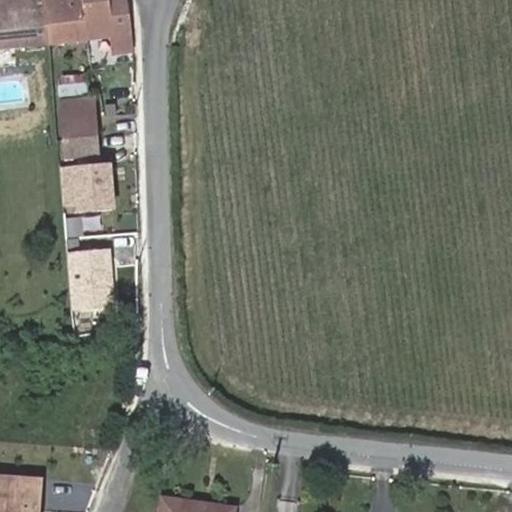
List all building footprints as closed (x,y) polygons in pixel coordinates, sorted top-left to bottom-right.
[(81,0),(64,0),(44,2),(47,51),(85,48),(83,23),(81,0)] [(81,0),(83,23),(85,48),(113,46),(115,61),(131,59),(131,44),(129,25),(126,9),(122,4),(115,0),(81,0)] [(44,2),(0,6),(0,55),(47,51),(44,2)] [(57,113),(60,155),(63,155),(91,153),(91,147),(90,126),(89,110),(57,113)] [(92,170),(91,153),(63,155),(60,155),(61,173),(92,170)] [(70,247),(70,306),(117,307),(117,247),(70,247)] [(126,368),(127,347),(104,350),(107,370),(126,368)] [(28,511),(29,496),(0,494),(0,511),(28,511)]
